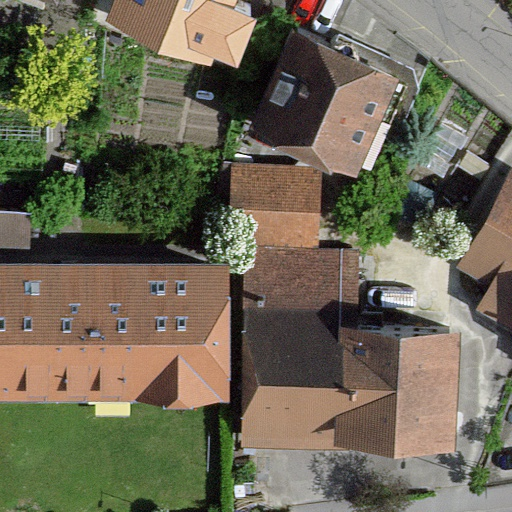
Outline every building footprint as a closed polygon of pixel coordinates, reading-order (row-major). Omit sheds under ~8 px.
[(228,14),(232,0),(123,0),(117,17),(236,60),(249,22),(228,14)] [(352,170),(393,79),(301,38),(260,129),(352,170)] [(320,166),(235,166),(234,238),(319,239),(320,166)] [(511,169),(457,259),(499,284),(484,309),(511,325),(511,169)] [(343,436),(443,440),(447,334),(345,331),(348,258),(257,255),(251,440),(342,443),(343,436)] [(0,273),(0,392),(223,393),(224,274),(0,273)]
